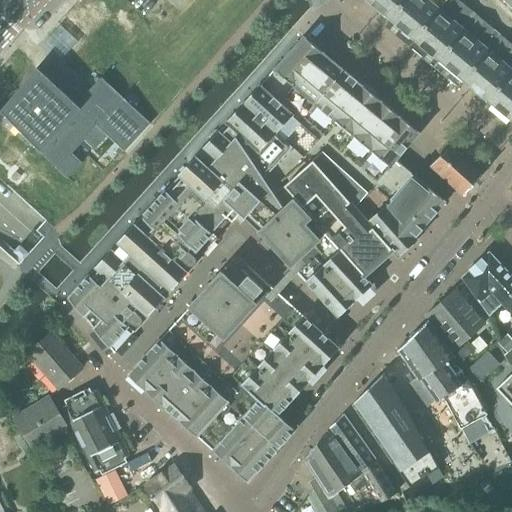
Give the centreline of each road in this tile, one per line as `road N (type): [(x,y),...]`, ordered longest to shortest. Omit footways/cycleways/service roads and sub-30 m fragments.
road 1 (residential): [(336,395),(511,174)]
road 2 (residential): [(256,511),(109,371)]
road 3 (residential): [(259,511),(336,395)]
